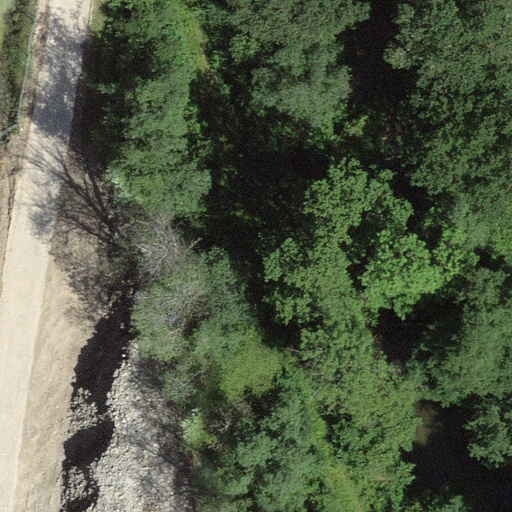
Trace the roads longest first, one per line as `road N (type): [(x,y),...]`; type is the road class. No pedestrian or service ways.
road 1 (track): [(68,0),(0,412)]
road 2 (track): [(80,511),(7,368)]
